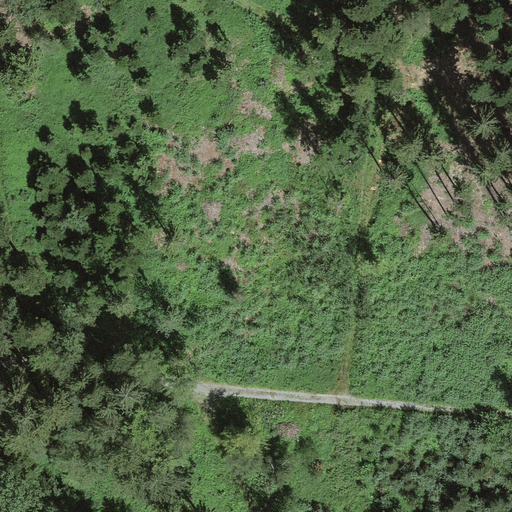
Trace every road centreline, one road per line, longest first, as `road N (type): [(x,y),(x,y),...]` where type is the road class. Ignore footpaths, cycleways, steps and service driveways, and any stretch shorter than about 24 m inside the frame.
road 1 (track): [(0,359),(511,415)]
road 2 (track): [(201,385),(257,511)]
